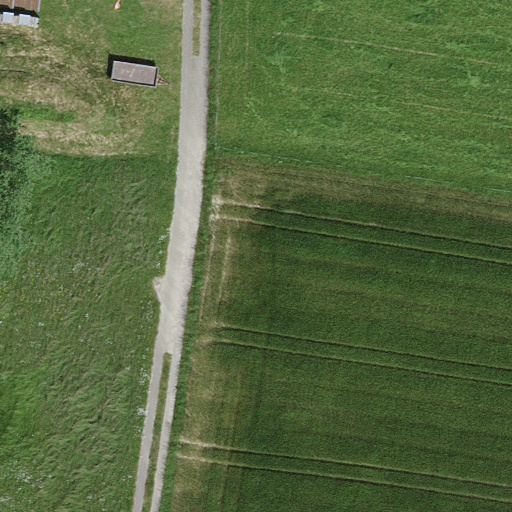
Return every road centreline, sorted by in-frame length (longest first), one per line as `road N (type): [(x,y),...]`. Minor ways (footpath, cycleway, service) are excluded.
road 1 (track): [(197,0),(193,170),(148,511)]
road 2 (track): [(0,162),(193,170)]
